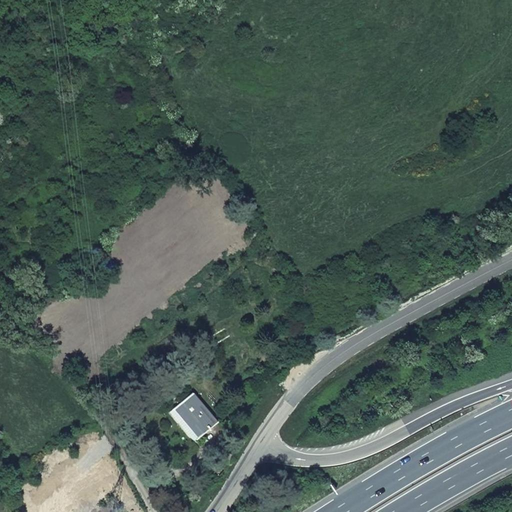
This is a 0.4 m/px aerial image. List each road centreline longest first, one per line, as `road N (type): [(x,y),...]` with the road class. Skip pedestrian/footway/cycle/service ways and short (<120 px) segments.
road 1 (unclassified): [(259,444),(291,398),(350,348),(511,259)]
road 2 (trunk): [(511,384),(333,458),(302,459),(259,444)]
road 3 (trunk): [(511,413),(339,511)]
road 4 (trunk): [(400,511),(511,450)]
